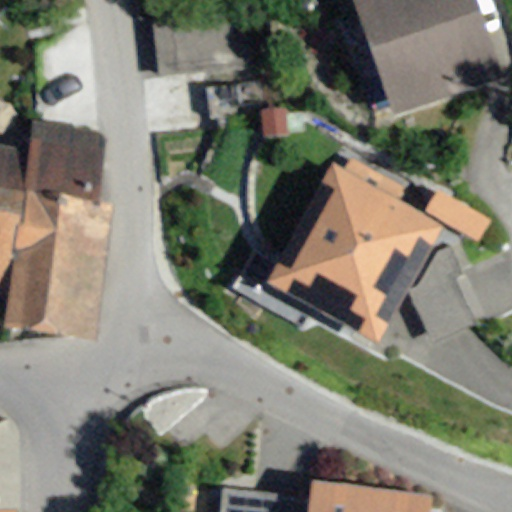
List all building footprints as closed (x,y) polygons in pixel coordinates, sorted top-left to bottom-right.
[(473,0),(348,0),(382,110),(496,76),(473,0)] [(30,106),(26,147),(10,292),(7,323),(83,331),(106,114),(30,106)] [(26,147),(0,142),(0,290),(10,292),(26,147)] [(439,225),(329,163),(264,280),(374,341),(439,225)] [(434,214),(480,235),(489,214),(443,194),(434,214)] [(425,511),(427,492),(309,481),(306,511),(425,511)]
